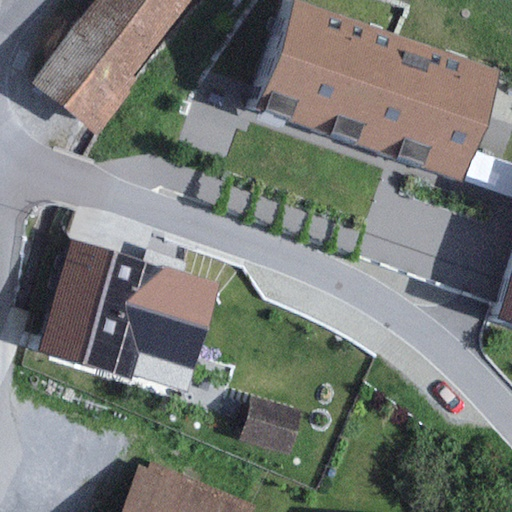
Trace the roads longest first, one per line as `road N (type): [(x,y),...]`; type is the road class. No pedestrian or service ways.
road 1 (residential): [(85,193),(302,264),(395,311),(433,339),(511,425)]
road 2 (residential): [(9,165),(0,348)]
